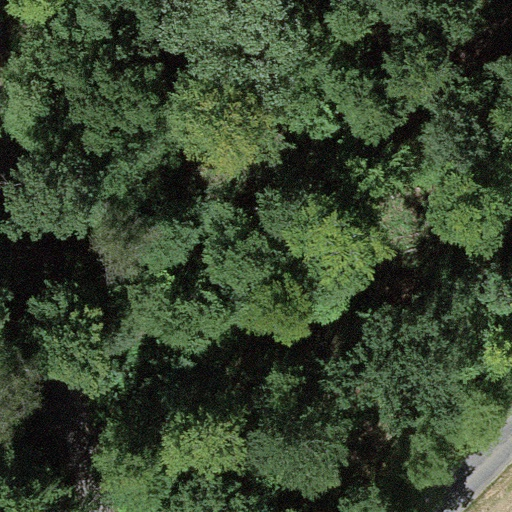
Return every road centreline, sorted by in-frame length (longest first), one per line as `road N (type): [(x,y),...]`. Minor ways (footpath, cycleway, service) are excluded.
road 1 (track): [(107,511),(45,297),(0,97)]
road 2 (unclassified): [(412,511),(511,412)]
